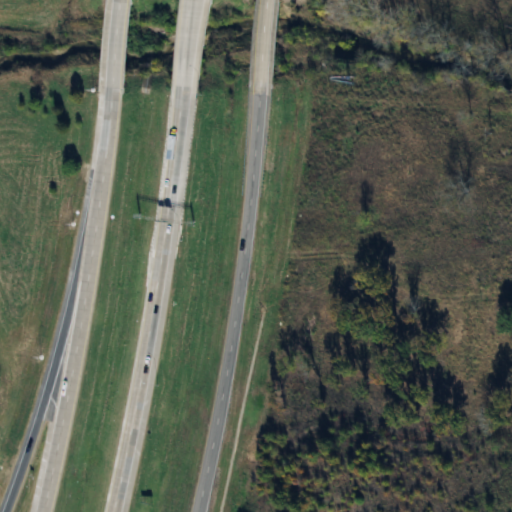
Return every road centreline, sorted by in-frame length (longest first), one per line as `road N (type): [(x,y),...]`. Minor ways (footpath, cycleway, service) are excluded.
road 1 (motorway): [(112,511),(181,95)]
road 2 (secondary): [(196,511),(233,353),(257,197),(260,96)]
road 3 (motorway): [(110,97),(86,307),(39,511)]
road 4 (motorway): [(94,240),(5,511)]
